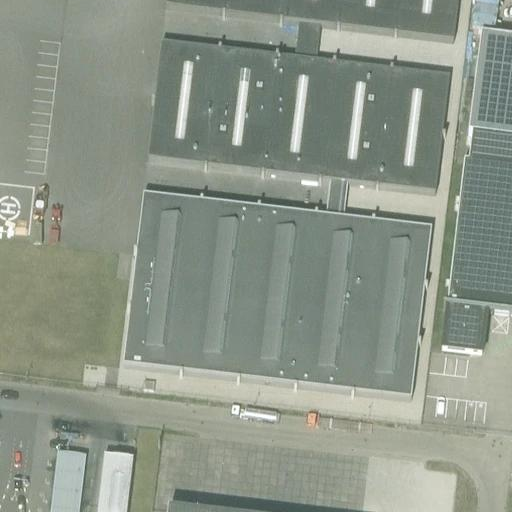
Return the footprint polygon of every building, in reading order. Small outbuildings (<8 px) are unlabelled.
[(185,0),(184,14),(167,12),(167,11),(165,10),(164,12),(221,19),(221,22),(224,22),(224,20),(278,26),(278,29),(281,29),(281,26),(298,28),(319,31),(336,33),(336,36),(339,36),(339,33),(393,39),(393,42),(396,43),(396,40),(453,46),(458,0),(185,0)] [(442,139),(448,83),(392,76),(392,73),(389,73),(389,76),(334,70),(335,67),(332,66),(331,69),(315,67),(319,31),(298,28),(293,64),(277,62),(277,60),(274,59),(274,62),(220,56),(220,53),(217,52),(217,55),(160,49),(160,51),(162,51),(162,50),(179,52),(172,108),(153,106),(153,105),(150,105),(150,108),(153,108),(146,165),(166,167),(203,172),(203,174),(206,175),(206,172),(260,178),(260,181),(263,181),(263,179),(317,185),(317,188),(320,188),(320,185),(328,186),(347,188),(374,191),(374,194),(377,195),(377,192),(435,198),(441,142),(444,142),(444,139),(442,139)] [(479,40),(466,139),(470,140),(511,144),(511,46),(489,43),(489,41),(479,40)] [(443,337),(440,357),(468,360),(480,361),(481,356),(485,318),(511,320),(511,144),(470,140),(467,167),(463,167),(460,187),(443,337)] [(343,224),(347,188),(328,186),(324,222),(316,221),(317,218),(314,218),(313,221),(259,214),(259,211),(256,211),(256,214),(202,208),(202,205),(199,204),(199,207),(142,201),(142,203),(144,203),(144,202),(160,204),(154,258),(135,256),(132,255),(131,258),(134,259),(128,312),(125,312),(125,315),(128,315),(121,370),(178,377),(177,380),(180,380),(181,378),(235,384),(235,387),(238,387),(238,384),(292,391),(292,394),(295,394),(295,391),(350,398),(349,400),(352,401),(352,398),(410,405),(416,349),(419,349),(420,346),(417,346),(423,293),(426,293),(426,290),(424,290),(430,234),(374,228),(374,225),(371,224),(371,227),(343,224)] [(126,511),(129,485),(132,465),(103,462),(96,511),(126,511)]
